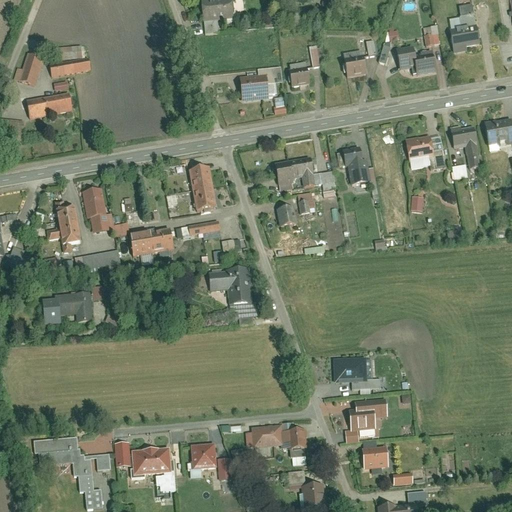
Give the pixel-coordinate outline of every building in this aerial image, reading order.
[(201,8),(202,26),(235,25),(234,6),(201,8)] [(450,37),(451,54),(479,51),(478,35),(473,35),(471,11),(459,13),(461,36),(450,37)] [(422,29),(425,48),(439,46),(436,27),(422,29)] [(398,40),(398,31),(388,30),(387,40),(398,40)] [(366,43),(367,57),(377,56),(375,42),(366,43)] [(379,64),(387,66),(391,45),(383,43),(379,64)] [(84,59),(83,48),(58,49),(58,60),(84,59)] [(320,68),(319,48),(310,49),(311,68),(320,68)] [(411,73),(412,81),(433,78),(430,59),(417,61),(416,53),(397,55),(400,75),(411,73)] [(17,86),(34,92),(44,65),(26,59),(17,86)] [(345,63),(347,82),(366,79),(364,61),(345,63)] [(50,70),(51,83),(87,79),(85,65),(50,70)] [(290,75),(292,92),(312,90),(310,73),(290,75)] [(241,82),(243,102),(268,99),(266,80),(241,82)] [(53,85),(54,92),(67,91),(67,84),(53,85)] [(27,102),(30,122),(71,116),(68,96),(27,102)] [(272,109),(272,118),(285,117),(285,109),(272,109)] [(486,127),(489,153),(511,150),(511,132),(511,125),(486,127)] [(452,133),(454,151),(464,150),(467,173),(480,172),(477,149),(479,149),(477,131),(452,133)] [(434,172),(444,171),(441,141),(431,142),(434,169),(434,172)] [(431,142),(409,145),(412,172),(434,169),(431,142)] [(344,170),(353,170),(355,192),(371,190),(369,168),(372,168),(370,152),(343,155),(344,170)] [(273,170),(278,189),(312,181),(308,162),(273,170)] [(188,176),(195,217),(220,213),(213,171),(188,176)] [(453,171),(453,184),(466,184),(465,171),(453,171)] [(322,179),(323,193),(335,192),(334,178),(322,179)] [(168,208),(177,206),(175,196),(166,198),(168,208)] [(85,223),(91,222),(93,238),(111,236),(109,217),(104,218),(102,197),(82,199),(85,223)] [(410,202),(410,217),(422,217),(422,202),(410,202)] [(302,204),(303,219),(310,218),(309,204),(302,204)] [(49,242),(62,240),(64,255),(71,254),(70,246),(80,245),(74,210),(64,212),(63,205),(56,206),(60,232),(48,234),(49,242)] [(279,212),(282,231),(297,229),(294,210),(279,212)] [(190,227),(191,240),(222,236),(220,223),(190,227)] [(112,229),(113,239),(127,238),(126,228),(112,229)] [(130,239),(133,261),(175,255),(172,232),(130,239)] [(458,233),(444,235),(445,244),(459,243),(458,233)] [(223,254),(247,249),(245,238),(221,243),(223,254)] [(26,274),(29,260),(24,258),(25,252),(12,249),(7,269),(26,274)] [(76,262),(77,274),(117,270),(116,258),(76,262)] [(64,272),(72,271),(72,262),(63,263),(64,272)] [(248,272),(223,274),(224,282),(207,283),(208,299),(225,299),(225,303),(250,301),(248,272)] [(91,290),(92,305),(109,303),(108,289),(91,290)] [(41,302),(43,326),(88,322),(85,298),(41,302)] [(369,361),(334,362),(335,385),(370,383),(369,361)] [(380,423),(380,404),(354,404),(354,414),(348,414),(348,432),(373,432),(373,423),(380,423)] [(303,463),(299,427),(254,432),(256,449),(287,446),(289,464),(303,463)] [(75,440),(31,443),(32,456),(37,455),(38,467),(71,465),(72,478),(77,478),(78,494),(83,494),(84,511),(100,510),(99,491),(92,492),(90,473),(107,472),(106,456),(78,458),(78,450),(76,451),(75,440)] [(129,467),(127,444),(113,446),(115,469),(129,467)] [(212,445),(189,446),(191,471),(214,469),(212,445)] [(173,471),(168,471),(166,448),(131,452),(134,477),(153,475),(156,503),(176,502),(173,471)] [(362,453),(364,473),(388,472),(386,451),(362,453)] [(221,484),(235,484),(234,463),(220,464),(221,484)] [(298,490),(301,510),(323,507),(321,486),(304,487),(303,474),(286,475),(288,491),(298,490)] [(413,481),(393,482),(393,490),(413,489),(413,481)] [(395,506),(376,507),(376,511),(398,511),(398,508),(422,506),(421,495),(413,496),(413,491),(403,491),(403,496),(394,497),(395,506)]
